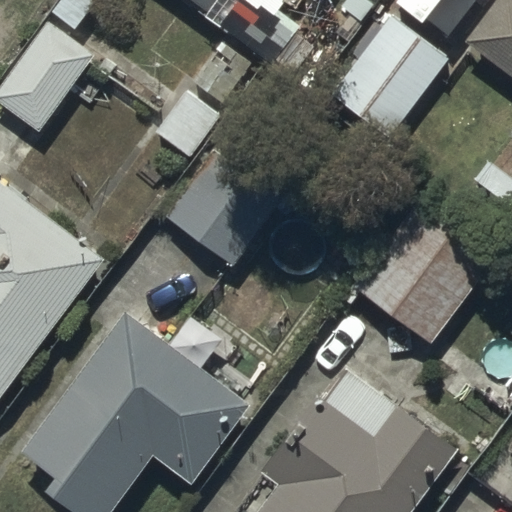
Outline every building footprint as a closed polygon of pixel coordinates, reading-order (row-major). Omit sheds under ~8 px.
[(511,70),(511,0),(489,0),(464,35),(511,70)] [(449,51),(390,8),(330,90),(389,133),(449,51)] [(96,51),(46,15),(0,78),(0,97),(41,127),(96,51)] [(252,60),(220,37),(191,77),(223,100),(252,60)] [(220,108),(185,84),(156,127),(192,151),(220,108)] [(216,143),(164,208),(232,262),(284,198),(216,143)] [(0,395),(106,252),(0,173),(0,395)] [(422,191),(353,279),(428,337),(497,249),(422,191)] [(250,396),(122,306),(24,444),(54,466),(43,482),(85,511),(108,511),(152,450),(191,478),(250,396)] [(404,511),(456,443),(349,364),(326,396),(318,389),(262,465),(280,478),(255,511),(404,511)]
